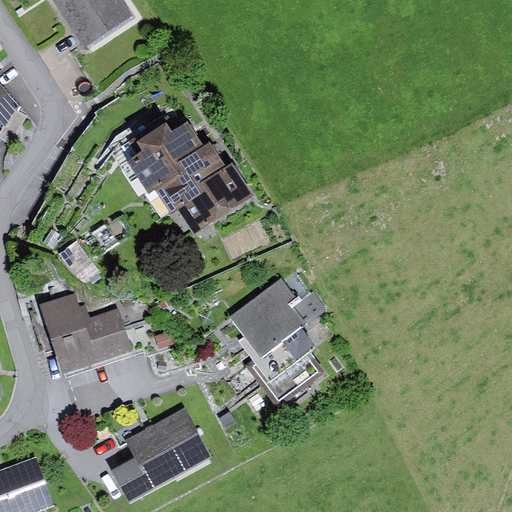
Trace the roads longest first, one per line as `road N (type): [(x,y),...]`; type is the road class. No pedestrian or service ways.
road 1 (residential): [(0,16),(49,103),(42,153),(0,208)]
road 2 (residential): [(0,263),(31,372),(18,418),(0,435)]
